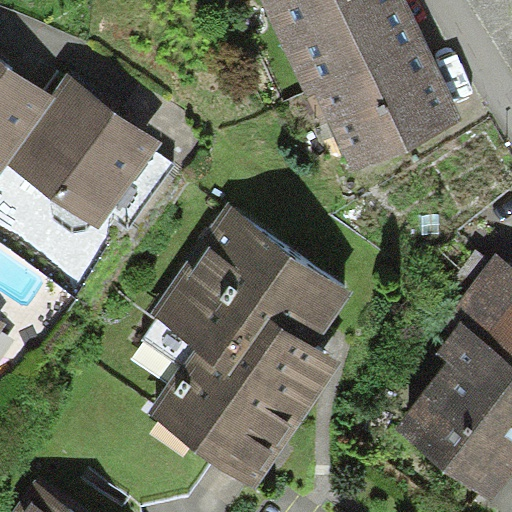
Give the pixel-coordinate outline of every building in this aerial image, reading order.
[(270,0),(310,83),(318,79),(354,155),(386,130),(467,102),(419,0),(270,0)] [(0,39),(0,157),(5,149),(55,79),(50,75),(0,39)] [(94,212),(100,216),(108,205),(131,221),(179,153),(154,135),(165,119),(67,50),(50,75),(55,79),(5,149),(57,184),(52,190),(55,206),(74,220),(88,218),(94,212)] [(358,273),(234,189),(157,302),(162,306),(145,330),(181,354),(152,397),(257,469),(347,337),(324,321),(358,273)] [(449,340),(399,405),(493,478),(511,453),(511,247),(496,235),(450,295),(457,300),(434,329),(449,340)] [(0,326),(8,314),(0,308),(0,326)] [(109,511),(38,464),(5,511),(109,511)]
